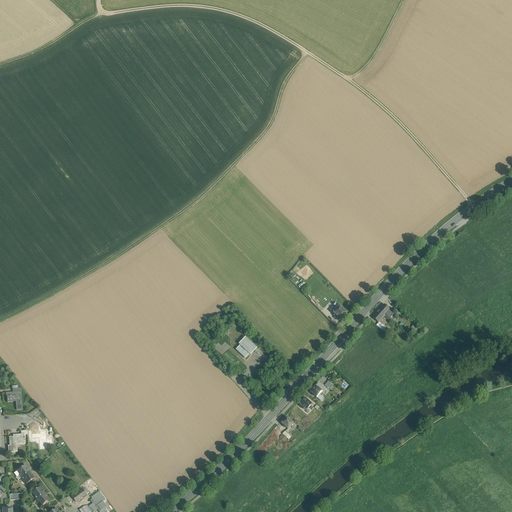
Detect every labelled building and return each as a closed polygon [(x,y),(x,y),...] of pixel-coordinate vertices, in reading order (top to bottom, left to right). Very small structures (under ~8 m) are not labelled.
[(347,313),(336,303),(334,305),(336,307),(333,311),(334,312),(333,313),(335,315),(334,316),(337,319),(338,318),(341,320),(342,319),(343,319),(344,317),(344,316),(347,313)] [(390,310),(384,305),(380,309),(390,319),(393,316),(389,311),(390,310)] [(380,309),(372,318),(378,323),(384,317),(390,322),(391,320),(390,319),(380,309)] [(257,348),(246,337),(239,344),(240,346),(236,350),(245,358),(249,354),(250,355),(257,348)] [(317,387),(316,387),(311,392),(317,398),(322,392),(320,390),(317,387)] [(21,392),(6,393),(7,393),(7,402),(8,402),(8,401),(17,401),(17,410),(16,410),(22,410),(21,392)] [(312,405),(305,399),(300,404),(307,410),(312,405)] [(294,423),(287,418),(282,423),(289,429),(294,423)] [(34,431),(34,430),(31,430),(31,438),(39,437),(40,449),(47,449),(46,431),(38,431),(34,431)] [(291,438),(285,432),(283,434),(289,440),(291,438)] [(15,443),(17,443),(25,442),(24,439),(25,439),(25,437),(24,437),(24,435),(24,434),(21,434),(14,435),(14,437),(15,443)] [(15,443),(14,437),(9,437),(9,446),(8,446),(8,453),(17,452),(16,445),(17,445),(17,443),(15,443)] [(24,465),(16,471),(14,473),(16,477),(19,475),(21,478),(29,472),(24,465)] [(29,472),(21,478),(26,484),(34,478),(29,472)] [(40,487),(32,493),(37,500),(45,494),(40,487)] [(82,489),(72,496),(77,503),(87,495),(82,489)] [(45,494),(37,500),(42,506),(50,500),(45,494)] [(97,497),(96,495),(92,498),(94,501),(92,502),(96,507),(105,500),(103,496),(102,497),(100,495),(97,497)] [(88,499),(85,502),(92,511),(95,509),(88,499)] [(105,500),(96,507),(98,510),(103,506),(104,507),(108,504),(105,500),(106,500),(105,500)]
